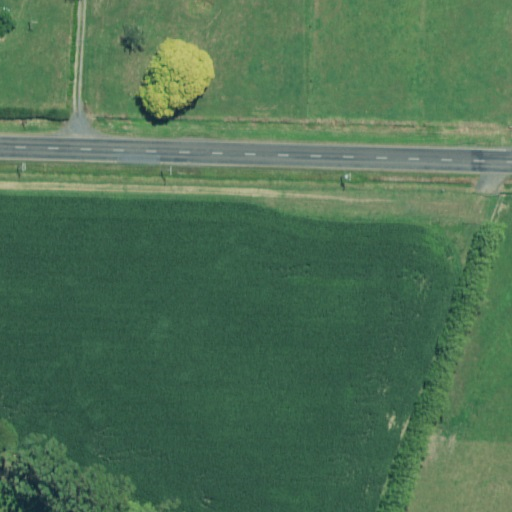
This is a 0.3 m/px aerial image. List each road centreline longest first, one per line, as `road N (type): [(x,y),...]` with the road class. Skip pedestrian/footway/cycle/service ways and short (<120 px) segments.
road 1 (track): [(0,185),(480,210),(489,165)]
road 2 (primary): [(0,146),(511,165)]
